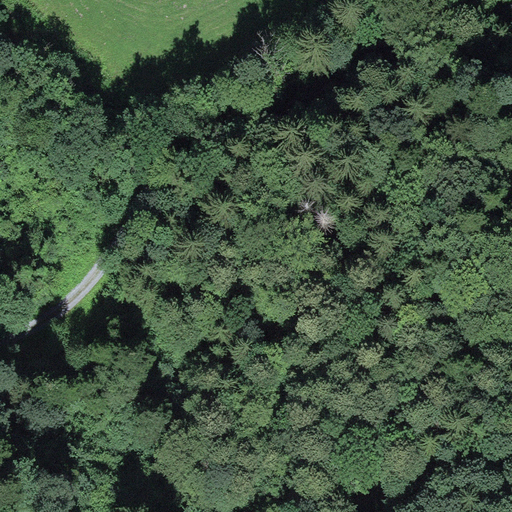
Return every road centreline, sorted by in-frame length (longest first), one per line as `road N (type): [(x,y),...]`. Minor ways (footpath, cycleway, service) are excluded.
road 1 (track): [(511,10),(221,133),(172,166),(80,296),(36,326),(0,337)]
road 2 (track): [(238,511),(511,502)]
road 3 (track): [(0,430),(147,511)]
